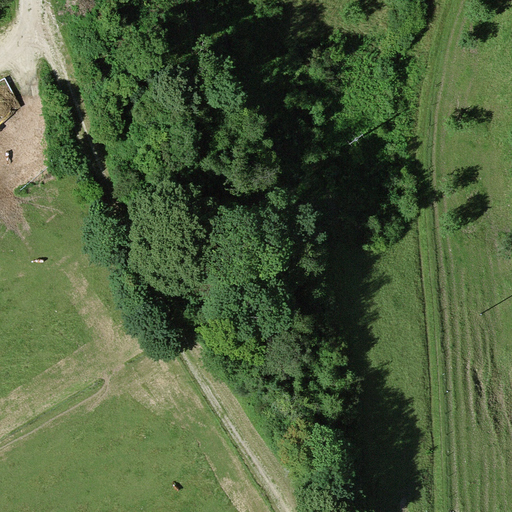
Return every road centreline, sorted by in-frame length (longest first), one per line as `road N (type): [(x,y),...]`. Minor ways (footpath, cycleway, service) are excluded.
road 1 (track): [(36,0),(178,347),(298,511)]
road 2 (track): [(459,0),(432,76),(428,126),(452,511)]
